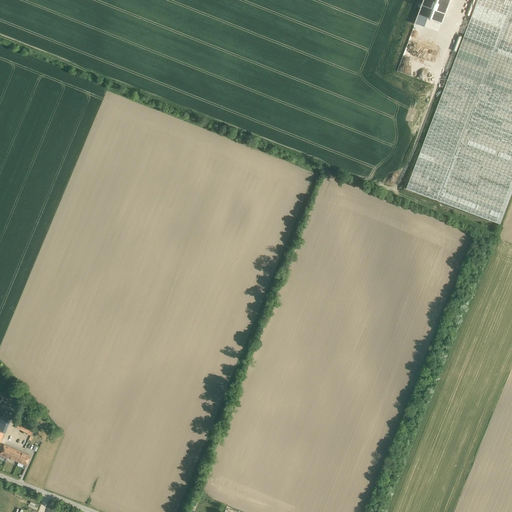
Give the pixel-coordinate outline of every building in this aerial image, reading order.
[(423,143),(511,177),(511,0),(478,0),(465,36),(464,35),(423,143)] [(3,416),(0,423),(0,441),(4,432),(5,433),(11,419),(3,416)] [(34,430),(18,422),(16,427),(28,432),(28,433),(32,435),(33,431),(34,430)] [(23,453),(5,445),(1,454),(19,461),(23,453)] [(30,456),(23,453),(19,461),(26,465),(30,456)]
